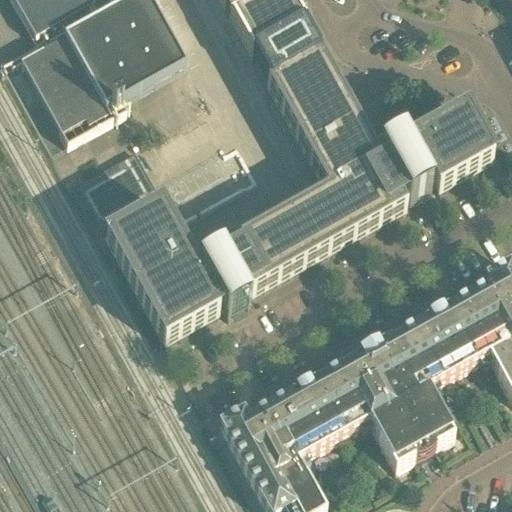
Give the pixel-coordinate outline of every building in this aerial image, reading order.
[(93,11),(86,0),(8,0),(35,46),(79,21),(87,33),(20,70),(67,154),(114,128),(116,131),(118,131),(116,127),(126,121),(130,118),(129,117),(125,119),(121,111),(186,75),(145,1),(141,3),(139,0),(103,0),(102,1),(104,5),(93,11)] [(214,0),(239,44),(251,66),(305,36),(284,0),(214,0)] [(382,175),(380,171),(320,63),(308,71),(267,93),(326,200),(225,257),(229,265),(225,268),(222,263),(200,276),(202,281),(197,283),(161,217),(106,248),(165,352),(219,322),(216,317),(221,314),(227,326),(249,314),(250,313),(243,302),(248,299),(251,304),(406,218),(401,209),(406,206),(409,211),(431,199),(429,194),(433,191),(438,200),(492,170),(466,123),(412,153),(414,157),(409,160),(403,149),(398,152),(398,150),(396,149),(395,148),(394,148),(392,148),(391,148),(389,148),(388,149),(387,150),(386,151),(385,153),(385,154),(385,156),(385,157),(386,159),(381,161),(387,173),(382,175)] [(71,195),(96,239),(157,205),(132,161),(71,195)] [(313,392),(290,405),(301,425),(304,430),(282,443),(297,471),(298,471),(369,432),(395,479),(415,469),(412,464),(432,453),(435,457),(454,447),(427,399),(488,366),(511,409),(511,280),(509,275),(505,277),(505,276),(503,276),(501,276),(499,276),(497,276),(495,277),(494,278),(492,279),(491,281),(490,283),(489,285),(486,287),(490,295),(447,318),(423,331),(390,350),(382,335),(379,337),(379,338),(365,346),(364,345),(365,347),(357,351),(356,349),(356,350),(342,359),(341,358),(339,359),(340,362),(341,362),(347,374),(314,393),(313,392)] [(301,425),(290,405),(289,405),(290,406),(267,418),(256,425),(247,430),(244,425),(243,423),(243,422),(239,424),(237,423),(235,423),(233,423),(231,424),(229,424),(228,426),(226,427),(225,428),(224,430),(223,432),(223,433),(220,435),(220,436),(262,511),(320,511),(298,471),(297,471),(282,443),(304,430),(301,425)]
